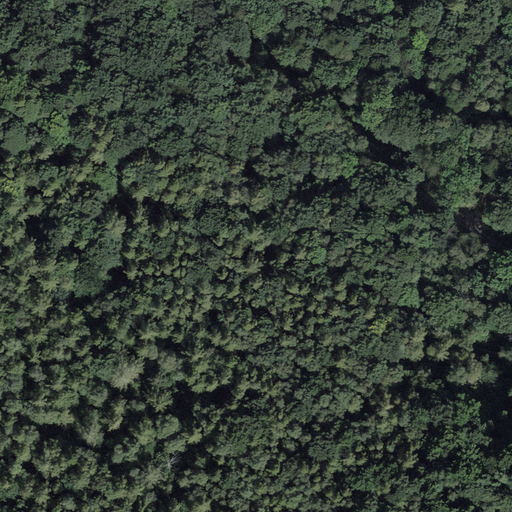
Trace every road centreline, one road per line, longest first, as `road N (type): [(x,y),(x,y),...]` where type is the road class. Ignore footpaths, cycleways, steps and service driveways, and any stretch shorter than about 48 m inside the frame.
road 1 (track): [(511,357),(438,336),(333,276),(256,262),(0,146)]
road 2 (track): [(0,249),(44,301),(202,401),(271,431),(303,462),(391,511)]
road 3 (track): [(214,0),(417,191),(511,254)]
